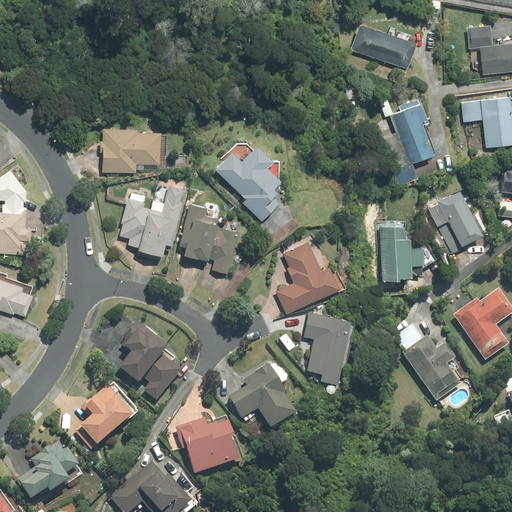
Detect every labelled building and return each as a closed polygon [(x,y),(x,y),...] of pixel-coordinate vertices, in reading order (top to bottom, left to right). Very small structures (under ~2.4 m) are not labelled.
[(413,43),(355,24),(347,50),(404,68),(413,43)] [(480,75),(511,71),(511,42),(490,45),(488,25),(464,28),(467,49),(477,48),(480,75)] [(511,96),(457,102),(459,121),(480,119),(483,147),(511,144),(511,96)] [(398,110),(386,115),(393,133),(382,137),(401,184),(415,179),(409,163),(429,155),(417,124),(423,122),(416,103),(414,104),(413,100),(396,106),(398,110)] [(135,163),(158,164),(159,132),(99,129),(97,171),(134,173),(135,163)] [(259,220),(278,201),(269,192),(278,182),(263,168),(269,162),(252,145),(236,161),(226,151),(210,167),(243,199),(240,202),(259,220)] [(511,164),(502,163),(498,192),(511,193),(511,164)] [(170,251),(182,192),(164,188),(161,202),(150,199),(148,208),(142,206),(144,195),(124,191),(114,238),(126,240),(125,245),(133,247),(132,253),(158,258),(160,249),(170,251)] [(478,236),(456,191),(435,202),(457,246),(478,236)] [(511,202),(497,201),(496,216),(511,217),(511,202)] [(181,247),(179,255),(211,263),(209,270),(225,274),(234,235),(213,230),(218,209),(186,202),(176,245),(181,247)] [(0,208),(0,253),(19,255),(22,210),(0,208)] [(377,227),(378,280),(392,280),(392,277),(404,277),(404,265),(418,265),(418,247),(404,248),(404,235),(400,235),(400,226),(377,227)] [(275,291),(285,312),(336,289),(326,267),(319,271),(305,240),(278,253),(291,283),(275,291)] [(0,310),(22,317),(30,288),(0,279),(0,310)] [(506,344),(493,325),(511,312),(495,288),(476,301),(473,298),(450,315),(482,361),(506,344)] [(332,382),(345,319),(306,310),(301,335),(310,337),(304,369),(316,372),(315,378),(332,382)] [(124,351),(113,367),(133,382),(137,377),(145,383),(140,390),(154,401),(160,393),(161,393),(180,368),(161,353),(165,348),(129,321),(124,328),(128,331),(117,346),(124,351)] [(401,351),(399,353),(433,401),(458,384),(443,363),(452,357),(441,342),(433,348),(424,335),(419,339),(409,324),(391,337),(401,351)] [(293,410),(266,364),(240,379),(244,386),(226,397),(239,419),(255,409),(265,426),(293,410)] [(87,414),(70,430),(88,450),(133,408),(108,381),(80,406),(87,414)] [(511,388),(502,393),(511,415),(511,388)] [(205,425),(202,416),(176,424),(192,474),(234,461),(221,420),(205,425)] [(13,481),(26,500),(42,489),(46,494),(66,479),(62,474),(75,464),(55,437),(25,459),(31,467),(13,481)] [(165,474),(162,476),(148,460),(107,498),(119,511),(126,511),(142,498),(154,511),(172,511),(183,502),(187,499),(165,474)]
